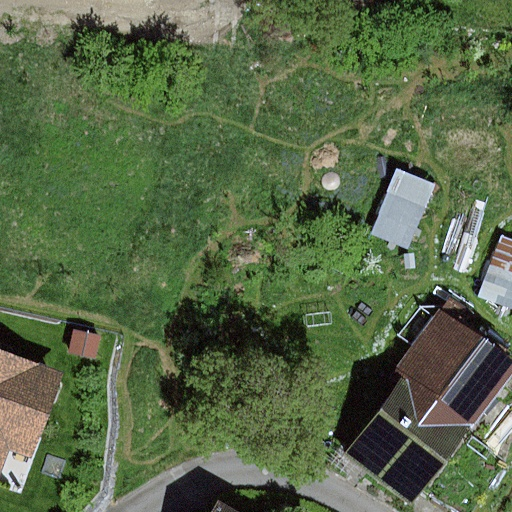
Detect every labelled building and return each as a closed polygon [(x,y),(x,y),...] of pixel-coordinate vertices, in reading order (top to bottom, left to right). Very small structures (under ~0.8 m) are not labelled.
[(396,169),(370,234),(407,249),(433,184),(396,169)] [(511,242),(510,242),(490,299),(511,306),(511,242)] [(462,309),(447,297),(384,381),(391,385),(337,456),(405,507),(511,366),(453,322),(462,309)] [(100,337),(73,331),(68,355),(95,360),(100,337)] [(0,468),(7,449),(32,459),(63,374),(0,351),(0,468)]
